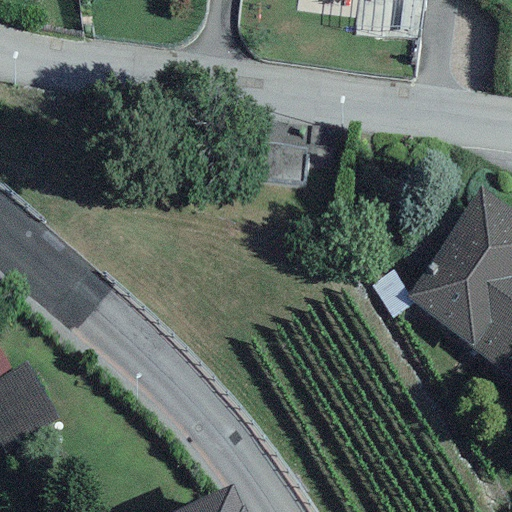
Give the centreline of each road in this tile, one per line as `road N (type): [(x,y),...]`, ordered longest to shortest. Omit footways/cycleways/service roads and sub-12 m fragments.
road 1 (residential): [(511,126),(209,89),(0,52)]
road 2 (tertiary): [(277,511),(188,395),(0,224)]
